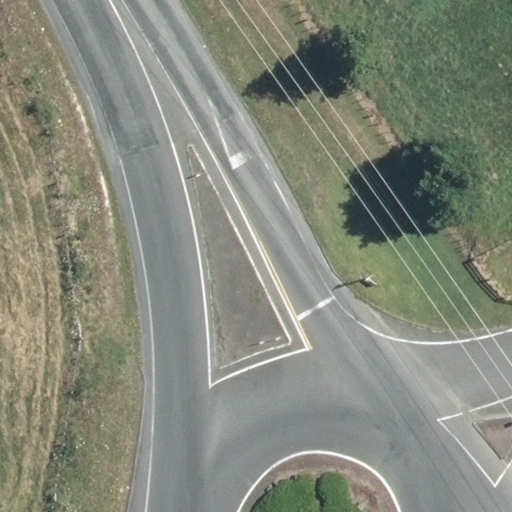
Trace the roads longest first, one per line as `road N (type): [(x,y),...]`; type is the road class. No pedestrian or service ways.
road 1 (secondary): [(182,492),(176,306),(146,129),(103,0)]
road 2 (secondary): [(116,0),(315,308),(352,382)]
road 3 (secondary): [(182,492),(202,446),(237,408),(282,385),(352,382)]
road 4 (secondary): [(352,382),(383,388),(426,414),(459,453),(477,502)]
